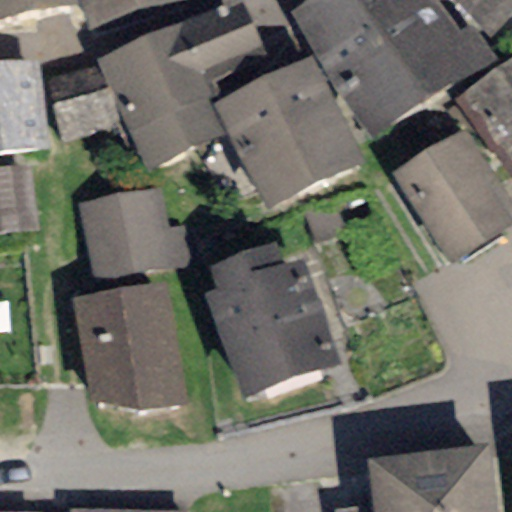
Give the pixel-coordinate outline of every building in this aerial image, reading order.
[(28,0),(0,0),(0,21),(32,14),(28,0)] [(28,0),(32,14),(80,2),(79,0),(28,0)] [(133,0),(79,0),(80,2),(90,31),(140,20),(133,0)] [(307,58),(274,0),(258,0),(220,9),(97,59),(101,69),(126,124),(148,172),(225,131),(212,105),(307,58)] [(191,0),(133,0),(140,20),(193,5),(191,0)] [(425,97),(356,0),(304,0),(287,12),(372,134),(425,97)] [(429,0),(356,0),(425,97),(493,59),(468,29),(456,34),(429,0)] [(511,18),(511,0),(453,0),(490,39),(511,18)] [(307,58),(212,105),(225,131),(265,211),(363,162),(311,56),(307,58)] [(36,60),(0,64),(0,153),(47,147),(36,60)] [(511,61),(452,103),(511,187),(511,61)] [(101,69),(48,80),(62,143),(126,124),(101,69)] [(395,170),(447,259),(511,221),(511,211),(464,129),(395,170)] [(31,163),(0,167),(0,237),(41,232),(31,163)] [(160,189),(79,204),(94,284),(196,265),(189,227),(167,231),(160,189)] [(277,244),(212,269),(220,289),(204,295),(244,402),(342,366),(303,261),(286,268),(277,244)] [(166,283),(72,298),(92,402),(140,411),(188,403),(166,283)] [(504,511),(497,446),(366,460),(371,509),(345,511),(504,511)]
